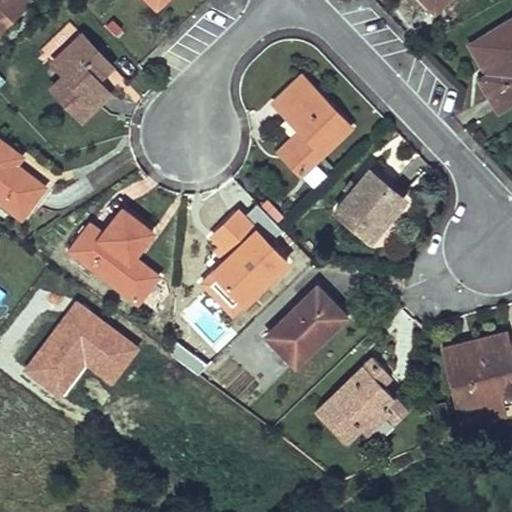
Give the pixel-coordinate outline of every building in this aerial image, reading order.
[(26,0),(0,0),(0,32),(30,3),(26,0)] [(147,0),(156,9),(165,0),(147,0)] [(425,0),(435,11),(446,0),(425,0)] [(511,21),(480,41),(497,71),(488,77),(496,91),(490,95),(499,111),(511,103),(511,21)] [(81,36),(53,63),(65,76),(53,88),(83,120),(111,94),(98,80),(111,67),(81,36)] [(104,78),(115,93),(129,83),(118,68),(104,78)] [(302,77),(275,102),(308,138),(286,157),(301,174),(351,126),(302,77)] [(0,140),(0,199),(21,216),(44,187),(16,165),(21,157),(0,140)] [(370,171),(338,211),(372,239),(400,205),(382,191),(387,185),(370,171)] [(89,228),(72,250),(138,303),(156,280),(131,261),(154,233),(123,209),(100,236),(89,228)] [(238,212),(214,235),(237,261),(209,288),(232,313),(285,260),(238,212)] [(214,235),(208,241),(226,261),(203,283),(209,288),(237,261),(214,235)] [(317,286),(268,335),(295,364),(344,315),(317,286)] [(505,333),(472,341),(474,349),(507,341),(505,333)] [(472,341),(440,348),(459,427),(503,417),(498,397),(511,393),(511,359),(507,341),(474,349),(472,341)] [(373,357),(318,412),(345,441),(359,427),(364,431),(386,410),(381,405),(392,394),(377,379),(386,370),(373,357)] [(392,394),(381,405),(386,410),(394,418),(405,408),(392,394)]
